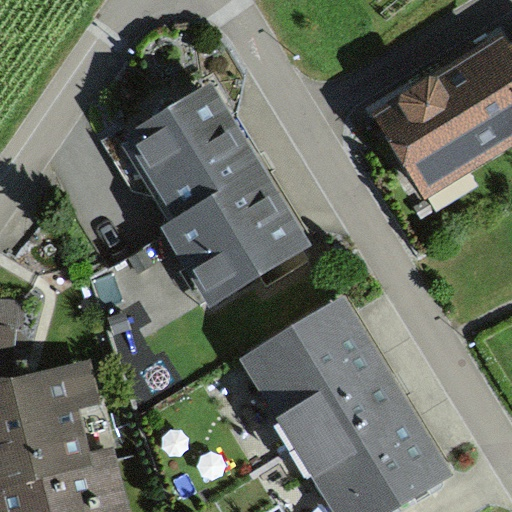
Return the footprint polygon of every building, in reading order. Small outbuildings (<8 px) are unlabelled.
[(471,64),(374,124),(425,207),(511,153),(511,53),(511,55),(504,44),(471,64)] [(248,149),(214,91),(121,146),(171,230),(162,236),(211,318),(313,257),(281,203),(248,149)] [(0,400),(15,401),(19,337),(27,337),(29,299),(0,297),(0,400)] [(347,303),(239,367),(325,511),(410,511),(456,485),(347,303)] [(0,511),(128,511),(110,453),(87,460),(73,412),(97,405),(87,372),(18,388),(15,401),(0,400),(0,511)]
